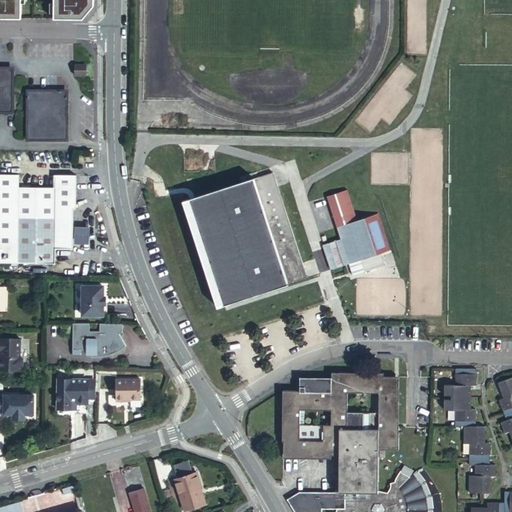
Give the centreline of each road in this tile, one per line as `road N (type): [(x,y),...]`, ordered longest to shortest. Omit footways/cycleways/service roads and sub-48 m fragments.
road 1 (residential): [(114,32),(124,218),(150,296),(219,415)]
road 2 (residential): [(511,358),(349,349),(296,363),(219,415)]
road 3 (residential): [(0,485),(219,415)]
